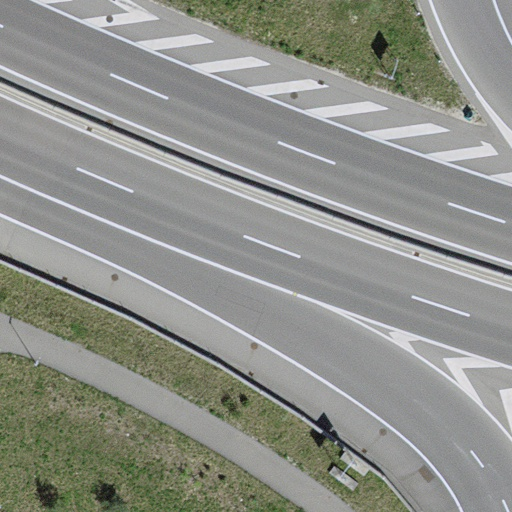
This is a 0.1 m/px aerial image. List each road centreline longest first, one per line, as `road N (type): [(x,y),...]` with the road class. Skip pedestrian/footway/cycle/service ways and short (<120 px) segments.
road 1 (motorway): [(0,145),(369,366),(460,441),(508,511)]
road 2 (motorway): [(0,135),(190,217),(511,330)]
road 3 (motorway): [(511,222),(235,130),(0,29)]
